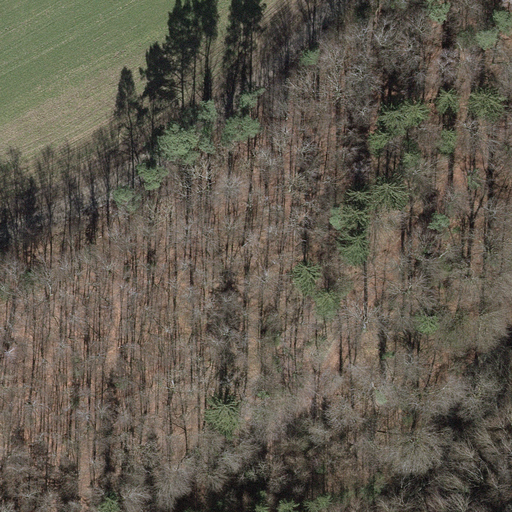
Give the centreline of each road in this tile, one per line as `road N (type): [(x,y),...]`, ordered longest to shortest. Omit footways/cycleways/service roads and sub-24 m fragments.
road 1 (track): [(185,511),(250,461),(305,402),(398,254),(511,127)]
road 2 (track): [(344,0),(244,91),(72,204),(0,232)]
